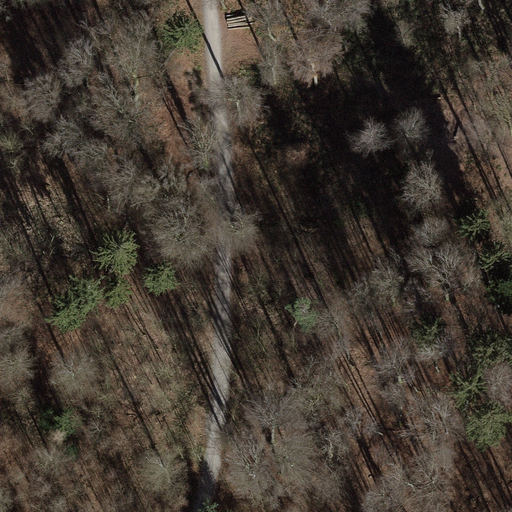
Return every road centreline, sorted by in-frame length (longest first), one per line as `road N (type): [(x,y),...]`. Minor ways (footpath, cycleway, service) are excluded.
road 1 (track): [(214,0),(225,365),(210,488),(198,511)]
road 2 (track): [(361,67),(220,110)]
